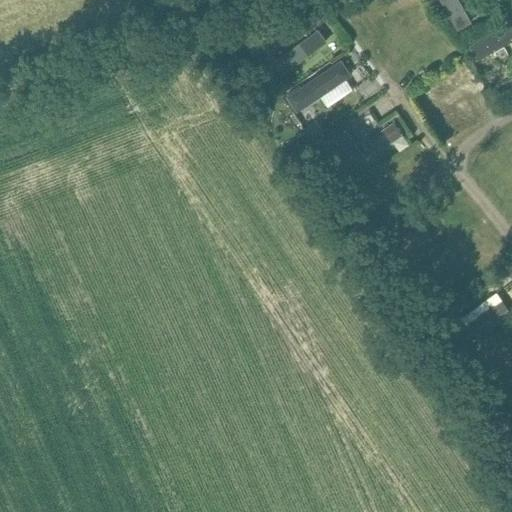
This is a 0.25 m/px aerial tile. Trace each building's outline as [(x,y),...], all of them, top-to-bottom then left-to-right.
[(471,23),(458,0),(440,0),(457,30),(471,23)] [(380,34),(421,12),(417,2),(375,24),(380,34)] [(394,47),(402,60),(439,36),(431,23),(394,47)] [(326,40),(318,29),(276,59),(284,70),(326,40)] [(490,54),(480,60),(499,92),(509,86),(501,72),(511,67),(503,52),(492,59),(490,54)] [(350,74),(341,59),(299,87),(309,101),(350,74)] [(469,67),(464,71),(468,78),(474,74),(469,67)] [(400,134),(392,123),(383,130),(391,141),(400,134)] [(365,156),(346,130),(324,146),(342,172),(365,156)] [(397,161),(381,173),(390,185),(406,173),(397,161)] [(410,190),(402,178),(370,201),(378,212),(410,190)] [(396,242),(436,219),(430,206),(389,230),(396,242)] [(442,282),(450,293),(478,273),(470,262),(442,282)] [(467,326),(475,337),(510,312),(502,301),(467,326)] [(448,309),(440,316),(447,324),(455,318),(448,309)] [(511,338),(495,351),(504,363),(511,356),(511,338)] [(484,390),(483,391),(489,398),(496,393),(490,386),(484,390)]
